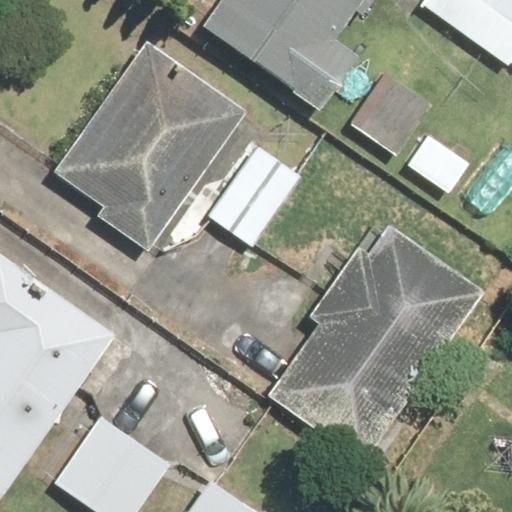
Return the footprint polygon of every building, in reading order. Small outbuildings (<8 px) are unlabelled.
[(338,27),(357,0),(222,0),(207,21),(327,105),(368,48),(338,27)] [(511,51),(511,0),(428,0),(423,8),(501,66),(511,51)] [(152,243),(249,101),(147,31),(55,163),(108,199),(101,208),(152,243)] [(426,107),(385,80),(355,123),(396,151),(426,107)] [(472,165),(430,132),(404,165),(446,198),(472,165)] [(299,180),(255,151),(211,216),(255,246),(299,180)] [(373,449),(486,281),(392,218),(376,242),(364,234),(315,306),(326,314),(278,386),(373,449)] [(0,495),(0,496),(116,323),(0,245),(0,495)] [(140,511),(172,463),(97,414),(50,487),(87,511),(140,511)] [(277,511),(212,469),(183,511),(277,511)]
